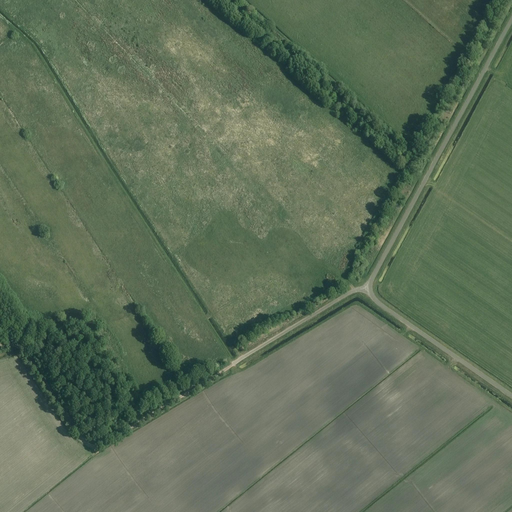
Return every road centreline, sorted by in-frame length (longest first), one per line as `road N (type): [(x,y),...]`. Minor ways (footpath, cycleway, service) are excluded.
road 1 (track): [(0,7),(39,43),(241,359)]
road 2 (unclassified): [(370,287),(511,17)]
road 3 (track): [(0,346),(24,351),(95,446),(232,364)]
road 4 (unclassified): [(511,396),(376,301),(370,287)]
road 5 (unclassified): [(232,364),(370,287)]
